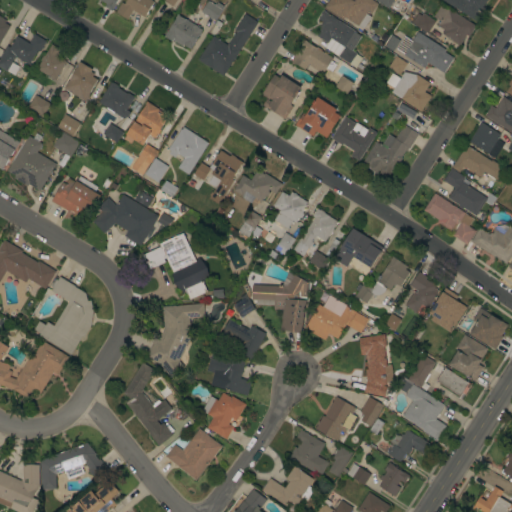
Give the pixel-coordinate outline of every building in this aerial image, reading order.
[(117,0),(115,4),(111,10),(104,6),(106,3),(100,0),(117,0)] [(151,0),(153,1),(144,17),(133,10),(127,19),(115,12),(121,2),(124,3),(125,0),(151,0)] [(200,11),(208,0),(215,5),(217,2),(223,6),(214,20),(200,11)] [(328,0),(372,0),(377,3),(371,13),(368,10),(366,13),(371,16),(363,28),(358,25),(357,26),(344,17),(343,19),(324,7),(328,0)] [(393,0),(388,8),(376,0),(393,0)] [(486,0),(482,7),(484,8),(482,11),(484,13),(478,22),(442,0),(486,0)] [(475,25),(468,36),(466,35),(459,45),(442,33),(444,30),(437,25),(440,21),(433,16),(440,5),(447,9),(448,8),(475,25)] [(356,32),(355,32),(361,36),(351,50),(362,57),(355,67),(323,46),(326,42),(317,35),(321,28),(319,27),(322,21),(318,19),(323,11),(356,32)] [(223,76),(197,59),(212,36),(207,33),(213,24),(217,27),(217,28),(219,29),(214,36),(227,44),(235,31),(234,30),(244,13),(258,22),(223,76)] [(428,33),(411,22),(418,13),(422,15),(423,13),(435,21),(428,33)] [(202,29),(199,33),(200,33),(198,36),(198,35),(190,48),(184,45),(183,46),(172,40),(172,41),(164,36),(177,14),(202,29)] [(0,40),(0,16),(6,20),(5,23),(9,26),(0,40)] [(403,54),(418,32),(445,49),(444,52),(453,57),(443,73),(427,62),(424,68),(403,54)] [(380,38),(383,33),(388,36),(385,41),(380,38)] [(29,43),(34,34),(46,41),(40,51),(37,49),(28,64),(15,56),(12,62),(19,66),(14,75),(7,71),(6,71),(0,67),(0,56),(7,45),(9,47),(16,35),(29,43)] [(375,42),(370,38),(373,34),(378,37),(375,42)] [(307,64),(304,69),(291,60),(304,39),(318,48),(318,47),(321,49),(321,50),(332,57),(333,56),(339,59),(337,63),(331,59),(331,60),(337,64),(331,72),(326,68),(322,74),(307,64)] [(55,80),(36,68),(51,44),(60,49),(57,53),(60,55),(59,57),(66,61),(55,80)] [(395,55),(407,63),(399,74),(388,67),(395,55)] [(63,88),(67,81),(68,81),(77,65),(79,61),(92,69),(90,71),(94,73),(92,76),(97,79),(89,93),(85,101),(63,88)] [(429,83),(424,91),(431,96),(420,111),(391,92),(395,85),(390,82),(396,73),(401,76),(404,71),(415,74),(429,83)] [(301,87),(290,104),(293,106),(284,119),(262,105),(266,98),(271,101),(272,100),(269,98),(268,99),(262,95),(263,94),(261,93),(274,74),(279,78),(281,74),(301,87)] [(511,74),(503,93),(511,97),(511,74)] [(341,75),(353,83),(346,94),(334,86),(341,75)] [(111,82),(119,86),(118,88),(127,93),(128,92),(134,97),(126,109),(130,112),(126,118),(124,117),(124,118),(114,112),(113,113),(106,108),(106,107),(98,102),(111,82)] [(50,103),(43,116),(27,106),(35,94),(50,103)] [(336,109),(334,112),(340,116),(326,138),(316,131),(312,136),(295,124),(303,111),(306,113),(317,96),(336,109)] [(511,133),(484,115),(491,105),(495,108),(503,96),(511,102),(511,133)] [(126,134),(146,101),(163,112),(161,114),(167,117),(159,129),(160,129),(158,134),(157,133),(154,137),(150,134),(145,143),(144,143),(143,145),(126,134)] [(395,109),(410,118),(415,111),(399,102),(395,109)] [(80,123),(72,136),(57,126),(65,113),(80,123)] [(358,160),(351,155),(354,151),(342,143),(341,145),(330,138),(345,116),(355,123),(356,122),(367,130),(369,128),(376,132),(358,160)] [(481,122),(500,134),(497,139),(504,143),(495,157),(469,141),(481,122)] [(102,134),(109,123),(117,128),(118,127),(124,130),(116,142),(102,134)] [(418,134),(409,148),(408,147),(406,151),(405,150),(401,156),(402,158),(400,161),(398,162),(387,179),(378,173),(377,174),(364,165),(364,164),(362,163),(376,141),(380,144),(380,143),(382,144),(382,145),(388,149),(389,148),(382,144),(389,134),(395,138),(404,124),(418,134)] [(188,174),(177,167),(184,157),(178,154),(177,155),(176,154),(174,157),(168,153),(170,150),(168,148),(181,128),(181,129),(183,127),(208,143),(188,174)] [(0,130),(19,142),(3,170),(0,168),(0,130)] [(61,131),(79,142),(70,156),(52,146),(61,131)] [(28,135),(41,143),(36,152),(55,163),(39,190),(28,184),(27,186),(13,177),(15,175),(7,171),(28,135)] [(158,151),(150,163),(139,155),(146,143),(158,151)] [(466,145),(491,161),(492,160),(504,168),(496,180),(484,172),(480,177),(463,166),(459,172),(451,167),(466,145)] [(130,168),(141,175),(153,155),(141,149),(130,168)] [(215,166),(211,164),(220,150),(229,156),(231,154),(236,157),(235,157),(243,162),(241,165),(240,164),(231,178),(233,180),(218,204),(209,198),(210,196),(209,194),(211,191),(212,191),(215,187),(208,182),(212,175),(210,174),(215,166)] [(157,182),(144,174),(154,158),(167,166),(157,182)] [(210,168),(203,180),(193,174),(200,162),(210,168)] [(475,215),(463,207),(462,209),(458,206),(459,205),(448,197),(454,187),(443,180),(451,168),(477,185),(474,190),(487,198),(475,215)] [(242,174),(250,180),(257,169),(264,174),(264,173),(281,184),(275,193),(268,189),(268,190),(269,192),(267,196),(264,196),(261,201),(245,191),(242,195),(233,189),(242,174)] [(51,201),(62,182),(65,184),(68,178),(75,182),(79,176),(97,187),(94,192),(100,195),(85,220),(69,210),(68,211),(51,201)] [(177,187),(171,197),(159,190),(165,180),(177,187)] [(145,193),(144,194),(147,195),(147,194),(152,197),(147,207),(134,199),(139,190),(145,193)] [(282,191),(288,195),(291,191),(307,201),(305,204),(306,205),(302,212),(303,214),(301,217),(298,217),(295,222),(292,220),(287,228),(273,220),(280,210),(273,205),(282,191)] [(434,193),(473,218),(468,226),(475,230),(466,244),(452,235),(455,231),(451,229),(450,230),(438,222),(439,220),(423,210),(434,193)] [(158,216),(140,245),(124,235),(127,231),(114,223),(103,233),(92,221),(99,214),(97,211),(99,210),(97,207),(107,197),(115,206),(122,194),(158,216)] [(320,210),(320,209),(324,211),(323,212),(337,221),(332,229),(333,229),(329,236),(328,235),(325,241),(315,235),(311,242),(313,242),(309,247),(308,247),(302,257),(291,250),(305,229),(306,229),(314,217),(312,215),(316,208),(320,210)] [(247,237),(245,236),(242,241),(234,235),(251,210),(261,217),(247,237)] [(157,221),(162,212),(174,219),(165,226),(157,221)] [(511,225),(511,254),(506,264),(470,241),(479,228),(490,235),(496,225),(509,224),(511,225)] [(348,264),(346,267),(333,258),(353,228),(383,247),(370,268),(370,267),(365,275),(348,264)] [(285,232),(295,239),(287,250),(287,249),(284,254),(274,248),(285,232)] [(195,259),(199,257),(209,279),(203,282),(206,291),(189,299),(186,293),(183,294),(166,257),(163,259),(165,261),(149,269),(142,255),(160,246),(159,244),(182,233),(195,259)] [(0,245),(4,239),(22,251),(21,252),(37,262),(38,260),(55,271),(44,289),(28,278),(25,282),(6,271),(0,280),(0,245)] [(315,250),(329,259),(322,270),(308,261),(315,250)] [(407,266),(405,269),(409,272),(400,286),(396,284),(396,285),(395,284),(393,286),(393,285),(390,290),(387,288),(384,291),(382,293),(379,295),(375,296),(372,293),(366,303),(355,296),(364,282),(372,287),(392,256),(407,266)] [(404,305),(413,291),(416,292),(417,290),(410,285),(418,271),(427,277),(425,279),(430,282),(430,281),(435,284),(435,285),(436,285),(434,288),(438,290),(427,308),(421,304),(416,312),(404,305)] [(294,274),(307,282),(307,297),(301,330),(298,330),(298,332),(280,330),(283,309),(273,309),(274,305),(256,304),(256,300),(251,299),(252,284),(283,286),(290,281),(294,274)] [(83,337),(82,336),(70,355),(39,335),(40,333),(34,329),(39,321),(45,325),(47,321),(53,325),(68,301),(51,290),(53,287),(50,286),(55,278),(57,279),(59,276),(75,286),(74,286),(85,293),(87,301),(90,300),(93,311),(91,324),(83,337)] [(450,332),(430,319),(433,315),(428,313),(441,293),(444,287),(458,296),(455,300),(467,307),(450,332)] [(213,298),(213,289),(223,288),(224,297),(213,298)] [(240,317),(233,304),(241,299),(239,297),(245,293),(254,309),(240,317)] [(145,357),(154,338),(158,340),(164,327),(162,306),(203,303),(204,316),(189,318),(190,336),(179,361),(183,367),(170,377),(159,363),(145,357)] [(339,316),(345,305),(368,319),(360,333),(345,324),(337,339),(328,333),(324,340),(311,332),(311,331),(305,327),(318,304),(339,316)] [(501,335),(503,336),(495,350),(482,342),(481,342),(468,334),(475,322),(472,320),(479,308),(490,314),(491,312),(503,319),(502,321),(507,325),(501,335)] [(394,330),(384,324),(391,313),(401,319),(394,330)] [(251,359),(236,351),(241,343),(231,337),(229,341),(219,336),(229,319),(248,329),(251,325),(265,333),(251,359)] [(365,369),(367,369),(365,354),(361,355),(358,339),(366,338),(366,336),(384,334),(386,346),(383,346),(386,365),(391,364),(393,381),(386,382),(387,384),(382,385),(388,386),(385,398),(363,392),(366,380),(365,369)] [(487,348),(478,364),(483,367),(475,381),(448,364),(457,349),(455,348),(464,334),(487,348)] [(0,341),(8,347),(0,359),(0,341)] [(0,385),(0,361),(10,365),(8,370),(11,371),(9,376),(15,379),(28,357),(31,359),(42,341),(68,356),(57,375),(53,372),(40,393),(34,390),(31,395),(28,394),(26,397),(14,390),(0,385)] [(404,352),(413,357),(405,369),(397,363),(404,352)] [(240,378),(251,381),(247,395),(218,387),(219,385),(214,384),(217,373),(207,370),(211,354),(227,358),(228,357),(245,361),(240,378)] [(420,387),(407,379),(422,354),(435,362),(420,387)] [(142,362),(154,370),(141,391),(152,405),(154,404),(153,403),(158,399),(160,402),(164,399),(171,408),(156,420),(160,425),(163,422),(172,434),(158,446),(148,433),(149,433),(124,401),(128,398),(123,392),(142,362)] [(445,367),(471,384),(465,394),(462,392),(460,396),(436,381),(445,367)] [(444,405),(435,418),(446,425),(436,440),(422,430),(422,429),(402,415),(412,400),(405,395),(406,393),(398,388),(403,380),(411,385),(412,384),(444,405)] [(226,439),(206,427),(212,417),(201,410),(210,396),(217,400),(222,392),(230,397),(231,396),(245,404),(236,420),(231,417),(228,423),(233,426),(226,439)] [(323,415),(324,416),(336,396),(355,407),(352,413),(356,416),(348,430),(346,429),(342,436),(340,435),(336,441),(315,429),(323,415)] [(370,426),(361,420),(364,415),(361,414),(362,413),(359,411),(368,396),(382,405),(370,426)] [(376,434),(369,430),(376,418),(383,422),(376,434)] [(195,480),(165,456),(174,444),(172,442),(175,439),(185,446),(199,428),(221,446),(195,480)] [(288,457),(294,446),(297,448),(300,441),(295,438),(300,429),(324,443),(317,456),(328,462),(320,476),(288,457)] [(393,444),(389,441),(394,433),(396,435),(397,434),(400,436),(401,433),(403,434),(406,429),(429,443),(423,454),(412,448),(408,454),(405,452),(400,461),(387,453),(393,444)] [(86,443),(95,454),(94,455),(98,460),(99,459),(108,469),(95,479),(87,469),(89,468),(85,463),(82,464),(81,465),(84,473),(67,478),(65,471),(63,471),(55,474),(55,489),(41,489),(40,460),(86,443)] [(327,471),(334,459),(332,458),(339,445),(352,452),(337,476),(327,471)] [(510,448),(511,449),(511,478),(502,472),(508,461),(507,460),(507,459),(507,458),(505,457),(510,448)] [(394,496),(378,486),(382,481),(378,479),(381,474),(383,475),(386,471),(384,470),(389,462),(393,465),(395,467),(396,465),(401,469),(400,470),(403,472),(403,471),(409,475),(404,483),(399,480),(396,485),(400,487),(394,496)] [(353,463),(370,474),(364,485),(346,473),(353,463)] [(22,465),(38,464),(38,485),(36,491),(35,491),(32,497),(38,500),(32,511),(20,511),(10,507),(12,503),(0,497),(0,472),(20,481),(22,477),(22,465)] [(270,478),(284,488),(289,481),(285,478),(294,465),(301,470),(313,479),(309,486),(314,489),(306,500),(301,497),(295,506),(289,501),(286,506),(278,500),(277,501),(261,490),(270,478)] [(107,511),(72,511),(70,510),(72,508),(71,507),(78,501),(92,489),(95,493),(107,482),(116,493),(111,498),(116,504),(107,511)] [(502,491),(499,497),(511,504),(510,505),(511,506),(511,508),(509,507),(505,511),(483,511),(475,506),(473,509),(472,508),(480,494),(481,495),(480,498),(485,501),(494,486),(502,491)] [(234,511),(252,489),(266,499),(258,509),(261,511),(234,511)] [(368,492),(389,506),(384,511),(382,511),(380,510),(378,511),(361,511),(357,509),(368,492)] [(314,511),(324,498),(331,502),(328,507),(332,509),(330,511),(314,511)] [(348,511),(336,511),(330,508),(333,504),(336,506),(341,500),(352,507),(348,511)]
